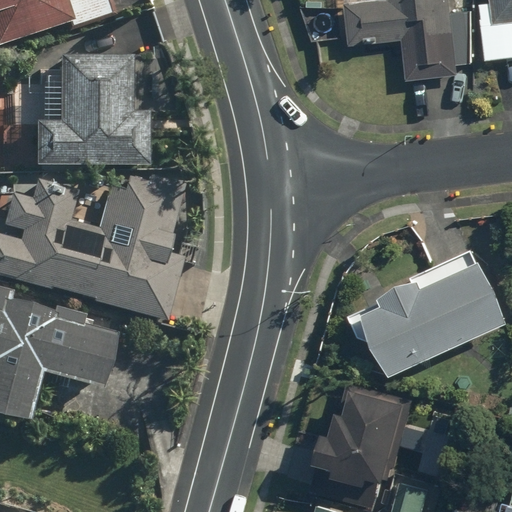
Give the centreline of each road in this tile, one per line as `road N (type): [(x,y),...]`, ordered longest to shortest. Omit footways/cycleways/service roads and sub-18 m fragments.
road 1 (unclassified): [(268,186),(261,308),(206,511)]
road 2 (residential): [(268,186),(511,158)]
road 3 (unclassified): [(223,0),(268,186)]
